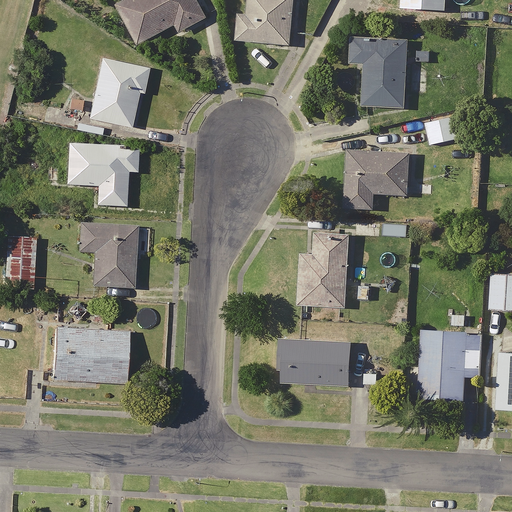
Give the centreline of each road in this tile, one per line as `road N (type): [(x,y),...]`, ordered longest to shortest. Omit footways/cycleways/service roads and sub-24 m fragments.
road 1 (residential): [(201,457),(511,479)]
road 2 (residential): [(245,153),(210,274),(201,457)]
road 3 (residential): [(0,448),(201,457)]
